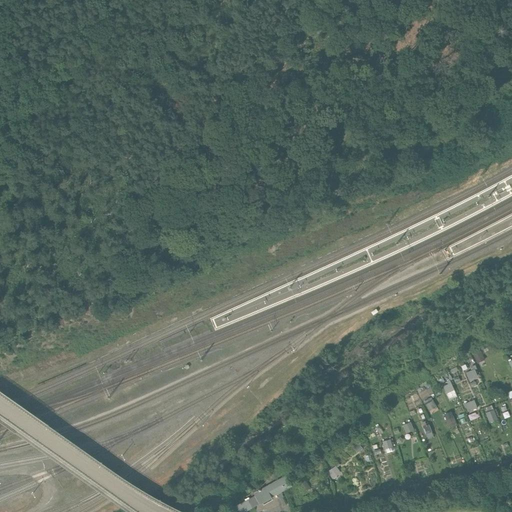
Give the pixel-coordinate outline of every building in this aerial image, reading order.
[(480,347),(472,351),(477,362),(485,359),(480,347)] [(468,379),(478,377),(476,369),(466,371),(468,379)] [(442,385),(446,393),(455,389),(451,381),(442,385)] [(428,412),(438,408),(433,397),(424,401),(428,412)] [(467,411),(477,408),(475,399),(465,402),(467,411)] [(490,422),(498,419),(494,409),(486,412),(490,422)] [(449,429),(457,425),(451,411),(443,414),(449,429)] [(402,425),(406,433),(414,430),(410,421),(402,425)] [(427,437),(434,434),(429,424),(423,427),(427,437)] [(390,439),(382,441),(384,449),(393,446),(390,439)] [(235,511),(242,511),(293,488),(287,475),(252,492),(254,496),(233,506),(235,511)]
